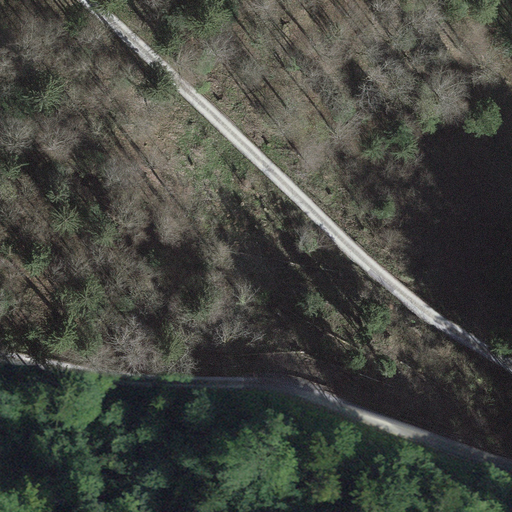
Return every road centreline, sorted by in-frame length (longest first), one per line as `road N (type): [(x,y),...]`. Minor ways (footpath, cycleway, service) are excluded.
road 1 (unclassified): [(511,366),(397,289),(92,0)]
road 2 (unclassified): [(0,356),(113,376),(300,389),(511,465)]
